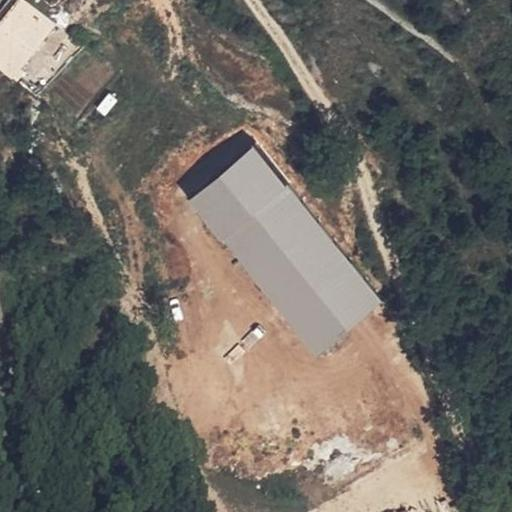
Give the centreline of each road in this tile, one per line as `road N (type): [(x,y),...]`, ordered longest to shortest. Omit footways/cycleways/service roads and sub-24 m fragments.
road 1 (track): [(251,0),(353,161),(496,511)]
road 2 (tertiary): [(0,375),(20,511)]
